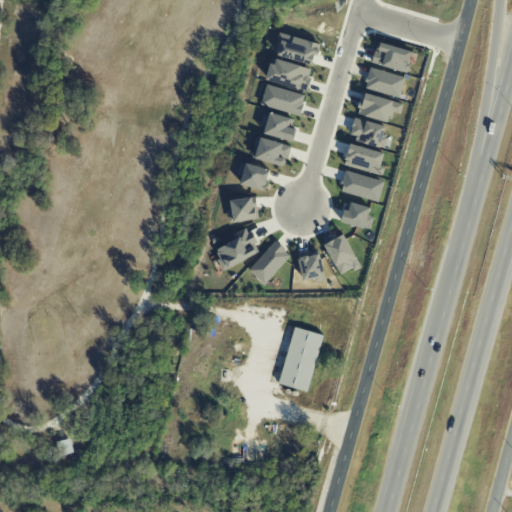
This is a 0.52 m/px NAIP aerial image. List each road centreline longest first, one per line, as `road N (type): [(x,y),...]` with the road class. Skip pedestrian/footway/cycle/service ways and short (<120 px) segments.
road 1 (secondary): [(472,0),(330,511)]
road 2 (motorway): [(481,171),(386,511)]
road 3 (motorway): [(432,511),(504,255)]
road 4 (residential): [(300,210),(363,0)]
road 5 (motorway): [(496,0),(481,171)]
